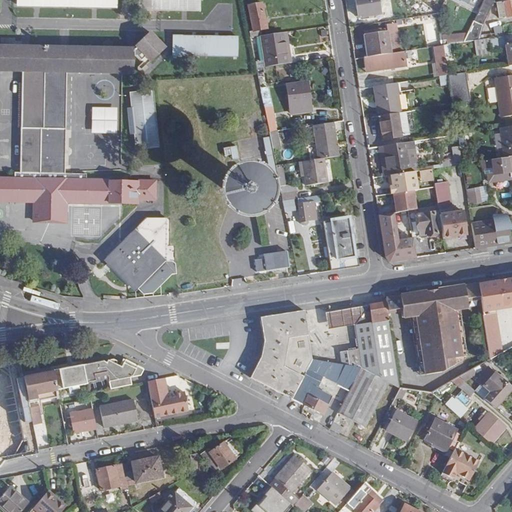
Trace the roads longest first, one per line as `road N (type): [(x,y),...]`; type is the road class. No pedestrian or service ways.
road 1 (residential): [(379,281),(336,0)]
road 2 (residential): [(269,411),(0,467)]
road 3 (primary): [(379,281),(123,321)]
road 4 (residential): [(466,511),(292,423)]
road 5 (residential): [(269,411),(145,346),(123,321)]
road 6 (primary): [(511,260),(379,281)]
road 7 (primary): [(123,321),(60,315),(0,296)]
road 8 (primary): [(0,336),(123,321)]
